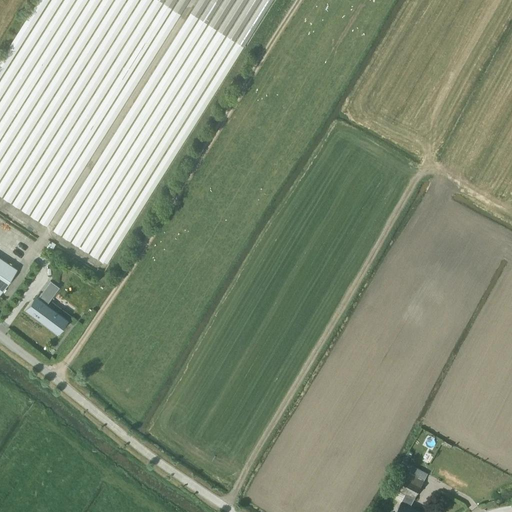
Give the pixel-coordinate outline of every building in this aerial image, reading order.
[(37,0),(0,67),(0,193),(24,206),(22,210),(32,215),(32,217),(56,230),(184,0),(37,0)] [(194,0),(57,233),(113,266),(269,0),(194,0)] [(46,248),(51,251),(56,244),(52,241),(51,243),(49,242),(46,248)] [(0,257),(0,293),(16,268),(0,257)] [(42,293),(41,292),(37,298),(39,299),(36,302),(34,300),(26,310),(58,334),(72,315),(52,301),(48,305),(45,303),(48,298),(48,297),(47,298),(41,294),(42,293)] [(408,472),(398,490),(405,494),(401,501),(410,506),(424,480),(408,472)] [(422,511),(410,506),(401,501),(395,511),(422,511)]
